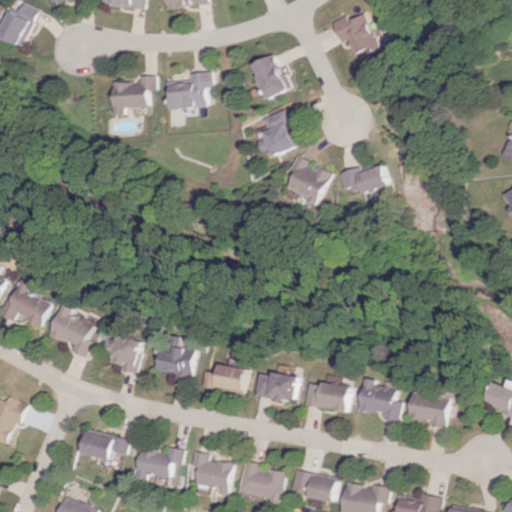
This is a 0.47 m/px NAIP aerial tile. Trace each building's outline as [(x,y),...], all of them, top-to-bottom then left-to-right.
[(148,8),(149,0),(109,0),(110,3),(148,8)] [(210,0),(170,0),(171,8),(211,3),(210,0)] [(23,13),(16,10),(4,34),(28,45),(45,9),(29,2),(23,13)] [(359,58),(386,47),(381,35),(387,32),(382,20),(373,24),(368,13),(351,20),(349,15),(335,21),(345,43),(351,40),(359,58)] [(256,63),(272,98),(294,89),(278,53),(256,63)] [(175,109),(215,105),(212,71),(194,73),(195,82),(173,84),(175,109)] [(154,106),(154,90),(162,90),(161,74),(145,75),(145,81),(120,82),(121,114),(131,114),(131,107),(154,106)] [(304,146),(288,109),(266,118),(274,137),(265,141),(269,150),(277,146),(281,156),(304,146)] [(329,202),(341,172),(325,165),(325,164),(304,155),(299,168),(304,171),(297,189),(329,202)] [(351,173),(355,189),(371,185),(373,192),(401,185),(395,162),(351,173)] [(0,294),(8,278),(0,274),(0,272),(3,265),(0,263),(0,294)] [(42,326),(54,303),(29,290),(33,281),(24,276),(11,302),(7,300),(0,313),(14,320),(17,314),(42,326)] [(71,314),(73,308),(63,303),(50,334),(75,344),(72,350),(88,357),(94,340),(89,338),(95,325),(71,314)] [(122,368),(139,372),(146,340),(120,334),(118,340),(109,337),(105,352),(114,354),(113,361),(123,363),(122,368)] [(197,349),(161,344),(158,370),(178,373),(177,381),(193,383),(197,349)] [(204,385),(246,393),(251,369),(222,363),(219,372),(208,370),(204,385)] [(257,393),(297,400),(301,376),(274,371),(273,374),(261,372),(257,393)] [(400,421),(403,401),(396,400),(397,387),(375,385),(376,379),(365,377),(361,409),(385,412),(384,419),(400,421)] [(511,414),(511,386),(497,380),(487,404),(511,414)] [(307,405),(350,410),(353,386),(310,381),(307,405)] [(447,427),(452,398),(415,391),(411,416),(433,420),(432,425),(447,427)] [(31,403),(10,395),(8,400),(0,397),(0,438),(11,443),(18,422),(23,424),(31,403)] [(113,458),(114,451),(130,453),(132,438),(89,431),(85,454),(113,458)] [(174,478),(176,462),(186,463),(188,449),(171,446),(170,450),(145,446),(140,477),(150,479),(151,474),(174,478)] [(200,484),(222,487),(222,493),(232,495),(237,463),(213,459),(214,453),(198,450),(196,465),(203,467),(200,484)] [(244,494),(287,499),(290,471),(262,468),(263,462),(247,460),(244,494)] [(342,478),(299,470),(296,492),(338,499),(342,478)] [(394,486),(376,484),(376,485),(350,482),(346,511),(381,511),(383,502),(392,503),(394,486)] [(446,496),(426,493),(425,501),(400,497),(398,511),(434,511),(435,511),(443,511),(446,496)] [(61,511),(99,511),(101,506),(67,496),(61,511)]
